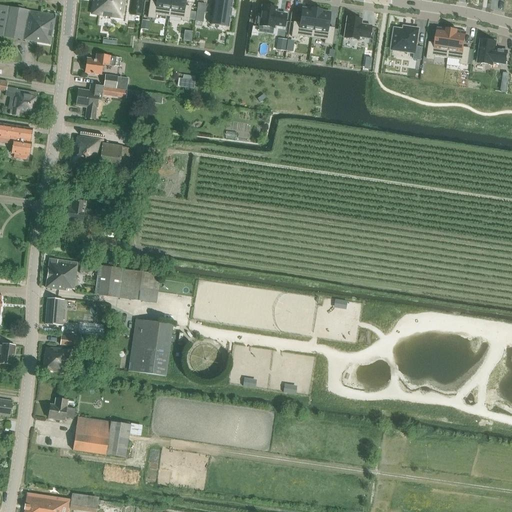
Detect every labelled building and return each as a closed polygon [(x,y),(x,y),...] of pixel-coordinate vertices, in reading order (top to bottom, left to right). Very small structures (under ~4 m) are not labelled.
[(93,0),(91,14),(102,16),(102,12),(111,13),(111,17),(122,19),(124,0),(93,0)] [(132,0),(131,13),(140,15),(142,0),(132,0)] [(150,1),(148,18),(155,19),(156,15),(169,17),(171,0),(156,0),(157,2),(150,1)] [(171,0),(169,17),(182,19),(181,21),(188,22),(191,7),(184,6),(185,0),(171,0)] [(214,0),(210,24),(228,27),(232,0),(214,0)] [(198,3),(197,12),(204,13),(205,4),(198,3)] [(258,16),(257,24),(259,24),(259,26),(274,28),(274,26),(284,27),(286,14),(276,13),(277,8),(262,6),(260,16),(258,16)] [(4,36),(51,44),(56,15),(55,15),(9,7),(4,36)] [(294,22),(291,37),(299,38),(299,36),(312,38),(316,10),(310,9),(302,8),(300,23),(294,22)] [(316,10),(312,38),(325,40),(324,44),(332,45),(334,28),(328,28),(330,12),(322,11),(316,10)] [(347,17),(344,38),(359,40),(359,37),(369,39),(371,26),(361,24),(362,20),(347,17)] [(394,29),(391,50),(414,53),(413,59),(420,60),(422,48),(416,47),(419,29),(404,27),(403,30),(394,29)] [(429,43),(427,59),(434,60),(434,56),(447,58),(452,30),(446,29),(438,28),(435,44),(429,43)] [(452,30),(447,58),(461,60),(460,64),(467,65),(469,49),(463,48),(465,32),(458,31),(452,30)] [(278,39),(277,50),(285,51),(287,40),(278,39)] [(481,40),(477,63),(493,65),(493,63),(505,65),(507,51),(495,49),(496,42),(481,40)] [(88,59),(86,72),(102,74),(103,64),(116,66),(117,58),(97,55),(96,61),(88,59)] [(181,87),(193,88),(195,76),(183,75),(181,87)] [(106,76),(104,88),(121,90),(122,78),(106,76)] [(79,90),(77,105),(87,107),(85,118),(95,119),(97,108),(98,108),(99,104),(97,103),(99,95),(125,99),(127,91),(121,90),(104,88),(91,86),(90,92),(79,90)] [(7,87),(6,96),(15,98),(12,115),(19,116),(20,113),(35,115),(39,93),(17,89),(7,87)] [(0,138),(13,140),(11,154),(29,156),(31,143),(30,143),(32,129),(0,124),(0,138)] [(71,165),(119,172),(123,147),(103,144),(104,140),(77,136),(76,143),(74,143),(71,165)] [(71,209),(68,209),(66,220),(82,223),(82,219),(91,221),(92,212),(84,211),(85,202),(72,200),(71,209)] [(17,238),(24,239),(26,227),(19,226),(17,238)] [(100,238),(98,247),(115,250),(117,240),(100,238)] [(66,289),(74,290),(78,263),(50,259),(46,288),(66,291),(66,289)] [(120,298),(124,269),(99,266),(95,295),(120,298)] [(260,320),(264,288),(204,281),(203,289),(205,289),(203,307),(218,309),(219,306),(230,308),(229,319),(284,326),(284,323),(260,320)] [(47,299),(45,324),(62,326),(64,310),(60,310),(61,300),(47,299)] [(128,371),(165,377),(173,325),(136,320),(128,371)] [(62,326),(61,334),(77,336),(78,327),(62,326)] [(61,334),(60,345),(80,347),(81,336),(77,336),(61,334)] [(0,363),(12,365),(15,346),(3,344),(3,346),(0,345),(0,354),(1,355),(0,363)] [(45,355),(43,355),(42,372),(52,372),(67,373),(62,372),(63,360),(68,361),(69,350),(46,348),(45,355)] [(0,415),(10,417),(12,401),(0,399),(0,415)] [(48,418),(64,421),(65,418),(73,419),(75,409),(66,408),(67,400),(56,399),(55,406),(49,405),(48,418)] [(105,455),(110,422),(77,417),(72,450),(105,455)] [(68,511),(70,500),(26,494),(23,511),(68,511)]
